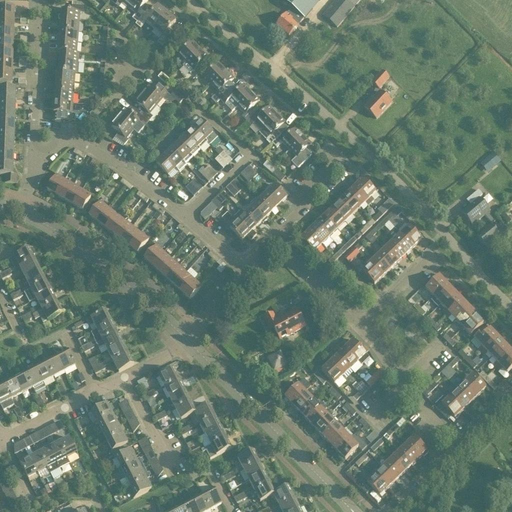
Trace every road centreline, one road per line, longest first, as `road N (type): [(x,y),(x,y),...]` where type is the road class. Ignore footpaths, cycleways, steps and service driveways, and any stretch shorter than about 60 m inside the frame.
road 1 (residential): [(511,306),(386,170),(185,0)]
road 2 (tertiary): [(188,343),(353,511)]
road 3 (tertiary): [(18,212),(83,249),(188,343)]
road 4 (residential): [(201,113),(247,154),(184,219)]
road 5 (residential): [(35,141),(41,0)]
road 6 (residential): [(184,219),(83,146)]
road 7 (residential): [(351,330),(270,240)]
